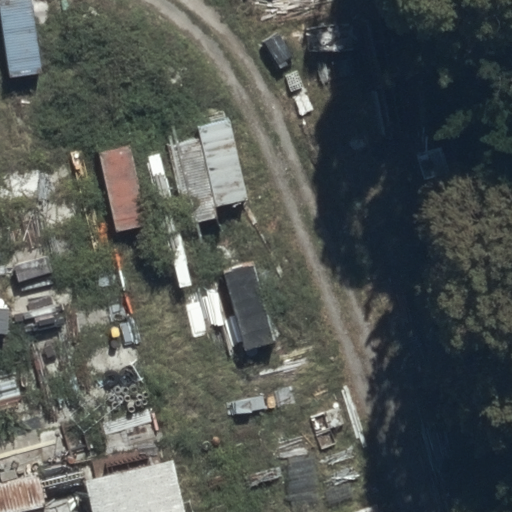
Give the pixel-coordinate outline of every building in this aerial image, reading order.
[(0,166),(18,163),(1,87),(0,87),(0,166)] [(217,120),(209,90),(133,108),(140,139),(217,120)] [(138,217),(122,144),(97,150),(113,223),(138,217)] [(32,470),(0,477),(0,511),(40,503),(32,470)] [(182,511),(173,472),(85,493),(89,511),(182,511)]
